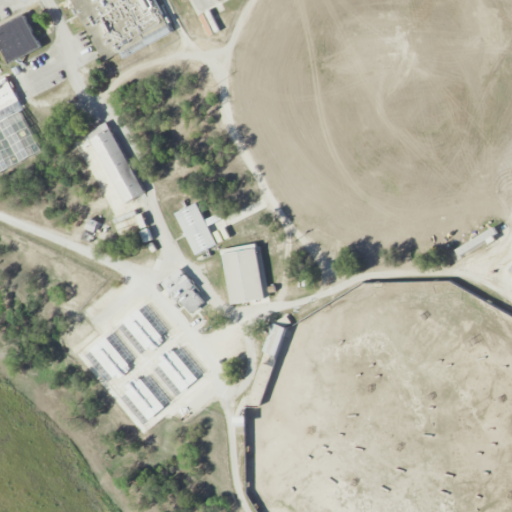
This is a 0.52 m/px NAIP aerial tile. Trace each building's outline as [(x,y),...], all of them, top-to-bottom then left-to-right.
[(74,0),(155,0),(172,31),(110,65),(74,0)] [(0,40),(0,28),(25,15),(42,48),(13,64),(0,40)] [(0,112),(21,101),(9,79),(0,83),(0,112)] [(0,112),(21,101),(47,148),(0,173),(0,112)] [(90,131),(109,121),(146,190),(127,200),(90,131)] [(175,214),(197,202),(206,219),(221,211),(224,219),(210,226),(218,243),(196,254),(175,214)] [(114,219),(121,236),(140,229),(145,241),(153,238),(141,208),(114,219)] [(91,217),(83,236),(91,240),(94,235),(104,239),(109,225),(91,217)] [(457,251),(494,228),(497,233),(460,256),(457,251)] [(225,249),(234,303),(267,297),(258,243),(225,249)] [(219,271),(223,297),(230,296),(226,270),(219,271)] [(171,292),(189,278),(208,303),(191,317),(171,292)] [(145,303),(170,331),(160,339),(164,343),(155,351),(152,347),(144,354),(119,326),(145,303)] [(278,356),(287,328),(273,323),(264,352),(278,356)] [(86,355),(113,332),(136,359),(127,367),(131,371),(121,380),(116,374),(109,381),(86,355)] [(154,369),(164,361),(160,357),(170,349),(172,352),(181,344),(204,372),(176,395),(154,369)] [(122,398),(143,423),(171,401),(149,374),(140,382),(137,377),(127,385),(131,390),(122,398)]
